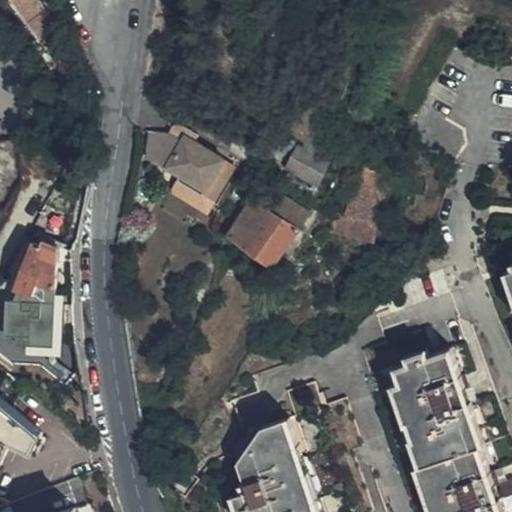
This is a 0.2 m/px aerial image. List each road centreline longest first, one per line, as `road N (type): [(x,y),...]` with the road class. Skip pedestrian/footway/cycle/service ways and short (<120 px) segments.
road 1 (tertiary): [(142,511),(103,356),(97,287),(132,0)]
road 2 (unknown): [(511,378),(452,228),(473,132),(466,90)]
road 3 (unknown): [(408,511),(358,357),(244,400)]
